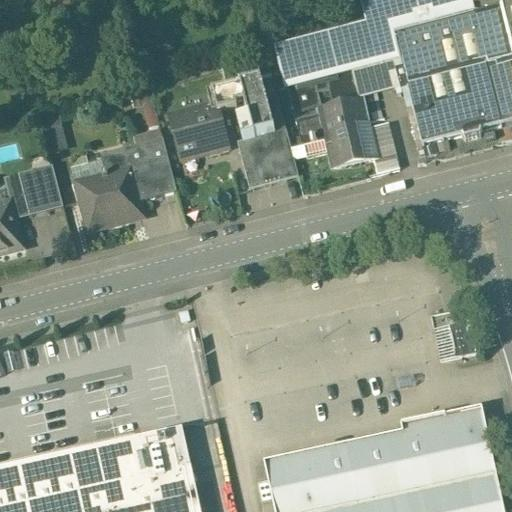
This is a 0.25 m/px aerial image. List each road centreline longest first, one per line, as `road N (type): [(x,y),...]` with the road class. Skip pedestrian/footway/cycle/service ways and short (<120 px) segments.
road 1 (unclassified): [(0,312),(476,187)]
road 2 (unclassified): [(476,187),(511,308)]
